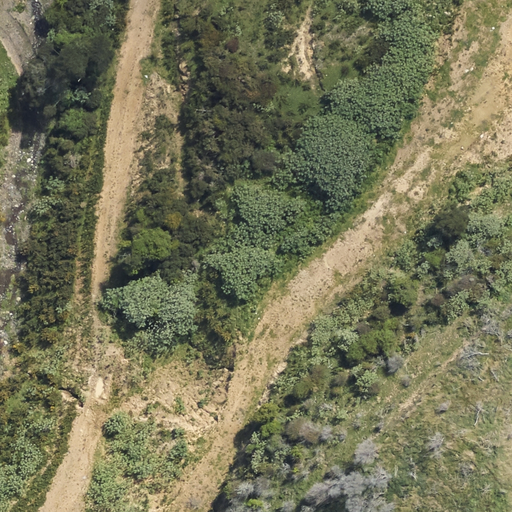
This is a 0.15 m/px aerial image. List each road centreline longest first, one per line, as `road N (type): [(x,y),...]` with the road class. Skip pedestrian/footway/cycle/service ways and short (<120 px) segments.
road 1 (track): [(144,0),(104,257),(95,374),(75,445),(34,511)]
road 2 (track): [(186,511),(273,332),(511,145)]
